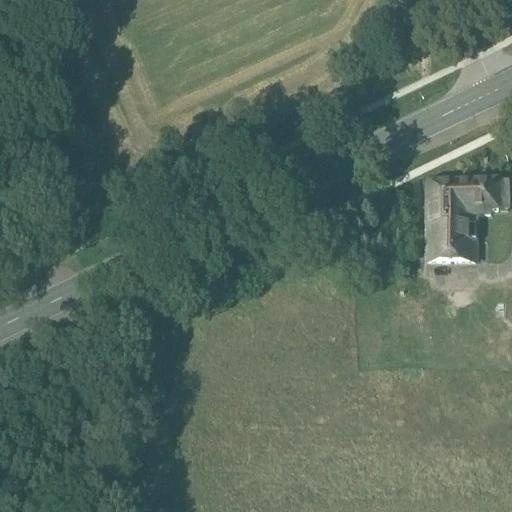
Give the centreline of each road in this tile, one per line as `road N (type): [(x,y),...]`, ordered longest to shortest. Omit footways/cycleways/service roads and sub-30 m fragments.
road 1 (primary): [(0,327),(492,95)]
road 2 (track): [(54,511),(51,302),(26,264),(0,248)]
